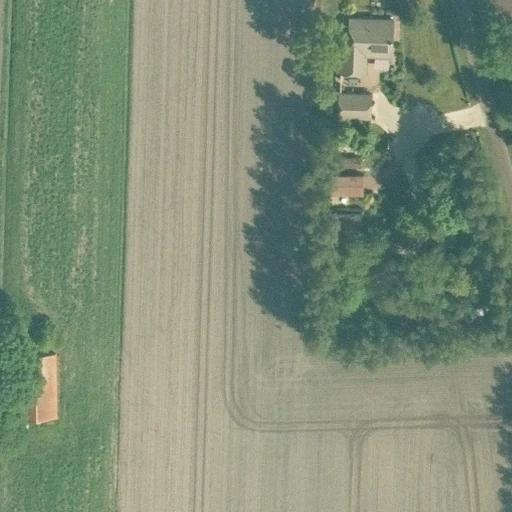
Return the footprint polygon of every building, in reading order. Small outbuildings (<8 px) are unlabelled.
[(350,17),(349,37),(341,36),(340,71),(366,72),(366,55),(392,56),(393,18),(350,17)] [(371,92),(338,91),(338,118),(371,119),(371,92)] [(371,173),(336,173),(335,193),(371,194),(371,173)] [(55,410),(54,353),(30,353),(30,359),(22,359),(22,375),(17,375),(17,410),(55,410)] [(482,511),(506,511),(510,463),(502,462),(501,468),(486,467),(482,511)]
